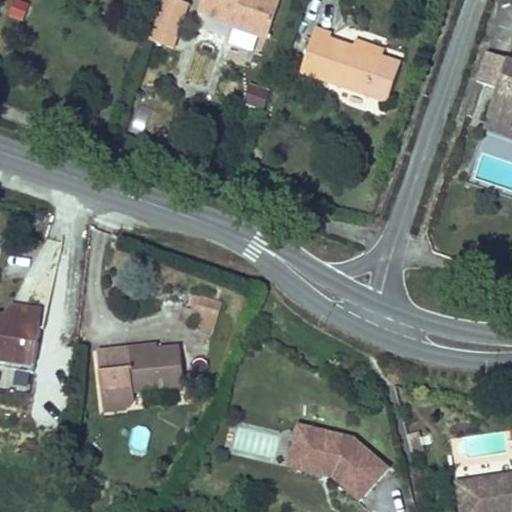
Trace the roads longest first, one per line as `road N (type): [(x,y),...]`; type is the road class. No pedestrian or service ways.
road 1 (secondary): [(0,151),(238,234),(369,315)]
road 2 (residential): [(473,0),(369,315)]
road 3 (secondary): [(369,315),(431,337),(511,348)]
